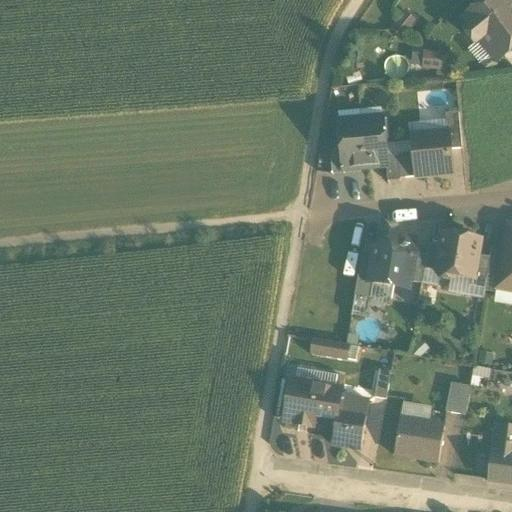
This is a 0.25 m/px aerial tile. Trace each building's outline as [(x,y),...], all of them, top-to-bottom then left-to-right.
[(495,58),(499,62),(511,51),(511,6),(510,6),(504,0),(489,0),(482,6),(465,20),(471,28),(469,30),(468,37),(473,42),(479,43),(482,41),(495,58)] [(391,31),(403,41),(416,24),(404,14),(391,31)] [(482,41),(479,43),(468,51),(481,69),(495,58),(482,41)] [(423,53),(422,71),(441,72),(442,54),(423,53)] [(382,110),(360,112),(361,122),(383,120),(382,110)] [(339,124),(361,122),(360,112),(338,113),(339,124)] [(448,136),(450,152),(462,151),(459,115),(445,116),(447,136),(448,136)] [(383,120),(361,122),(365,170),(386,168),(387,168),(386,160),(383,120)] [(344,172),(365,170),(361,122),(339,124),(341,151),(343,172),(344,172)] [(414,155),(416,179),(452,176),(450,152),(448,136),(447,136),(413,139),(414,155)] [(329,152),(332,176),(345,175),(344,172),(343,172),(341,151),(329,152)] [(398,157),(398,159),(400,181),(416,179),(414,155),(398,157)] [(401,183),(400,181),(398,159),(386,160),(387,168),(386,168),(388,184),(401,183)] [(498,279),(497,290),(511,289),(511,227),(508,227),(503,253),(498,279)] [(471,281),(473,281),(477,258),(480,242),(443,236),(441,248),(436,273),(441,280),(451,281),(456,278),(471,281)] [(373,286),(388,289),(393,286),(409,288),(410,284),(415,256),(401,237),(390,244),(383,243),(375,249),(373,262),(369,286),(373,286)] [(428,246),(426,258),(415,256),(410,284),(422,286),(424,270),(436,273),(441,248),(428,246)] [(491,251),(490,260),(487,277),(498,279),(503,253),(491,251)] [(485,290),(487,277),(490,260),(477,258),(473,281),(471,281),(470,288),(485,290)] [(355,297),(370,300),(373,286),(369,286),(373,262),(361,260),(355,297)] [(424,270),(422,286),(439,289),(441,280),(436,273),(424,270)] [(456,278),(451,281),(448,296),(482,301),(485,290),(470,288),(471,281),(456,278)] [(373,286),(370,300),(386,303),(388,289),(373,286)] [(511,289),(497,290),(494,304),(511,307),(511,289)] [(367,320),(370,300),(355,297),(351,317),(367,320)] [(311,358),(347,364),(349,348),(314,342),(311,358)] [(410,351),(409,358),(419,359),(428,350),(420,342),(410,351)] [(477,366),(492,369),(494,356),(480,353),(477,366)] [(473,377),(490,380),(491,371),(474,369),(473,377)] [(295,384),(335,391),(338,377),(297,370),(295,384)] [(374,400),(386,402),(391,374),(379,372),(374,400)] [(316,415),(337,419),(338,415),(341,398),(342,392),(335,391),(295,384),(291,383),(284,423),(296,425),(298,428),(308,429),(310,428),(314,428),(316,415)] [(449,415),(465,418),(468,399),(470,391),(455,388),(449,415)] [(341,398),(338,415),(354,418),(355,415),(367,417),(369,403),(341,398)] [(404,404),(401,421),(429,426),(432,409),(404,404)] [(361,449),(367,417),(355,415),(354,418),(338,415),(337,419),(332,447),(348,450),(348,447),(361,449)] [(423,462),(438,465),(445,428),(429,426),(401,421),(395,454),(423,459),(423,462)] [(493,456),(511,458),(511,428),(497,427),(493,456)] [(511,487),(511,458),(493,456),(489,484),(511,487)]
